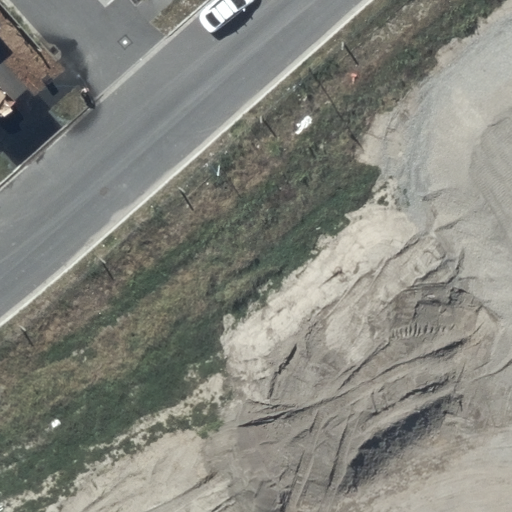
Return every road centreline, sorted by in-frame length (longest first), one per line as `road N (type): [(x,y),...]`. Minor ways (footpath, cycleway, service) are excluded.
road 1 (residential): [(432,511),(113,149)]
road 2 (residential): [(283,0),(155,113)]
road 3 (residential): [(155,113),(54,0)]
road 4 (residential): [(113,149),(0,248)]
